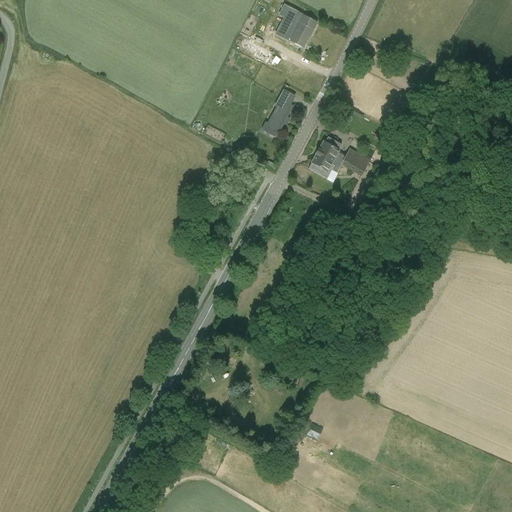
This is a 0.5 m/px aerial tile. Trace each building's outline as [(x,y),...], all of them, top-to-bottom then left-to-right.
[(311,35),(317,23),(301,15),(288,41),(303,48),(310,34),(311,35)] [(246,41),(242,51),(269,60),(272,51),(246,41)] [(287,118),(293,107),(290,105),(295,97),(283,90),(274,106),(276,107),(267,124),(265,123),(261,130),(276,138),(283,124),(285,125),(286,125),(289,120),(289,119),(287,118)] [(311,163),(308,168),(326,179),(333,183),(337,174),(336,174),(340,166),(361,177),(370,161),(349,149),(345,156),(339,152),(339,151),(338,151),(341,145),(327,137),(324,143),(323,142),(311,163)] [(397,157),(387,151),(377,169),(387,174),(397,157)] [(290,376),(281,372),(278,380),(287,384),(290,376)]
